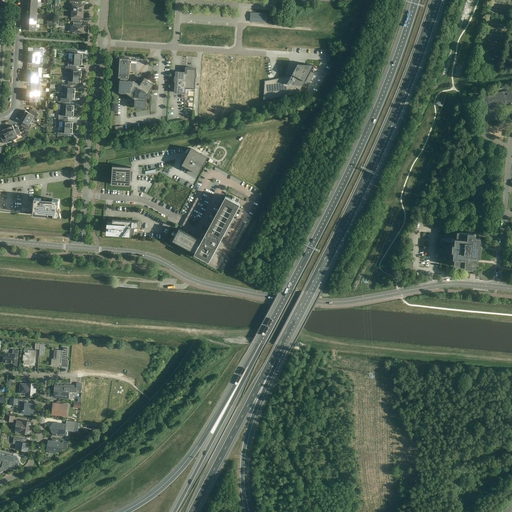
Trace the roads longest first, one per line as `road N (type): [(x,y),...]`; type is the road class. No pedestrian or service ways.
road 1 (tertiary): [(81,248),(153,257),(198,281),(272,297),(348,300),(443,284),(497,287)]
road 2 (motorway): [(271,359),(368,169),(434,0)]
road 3 (motorway): [(415,0),(371,122),(259,344)]
road 4 (residential): [(309,89),(323,58),(100,42)]
road 5 (motorway): [(259,344),(188,462),(127,511)]
road 6 (motorway): [(259,344),(174,511)]
road 7 (motorway): [(191,511),(271,359)]
road 8 (motorway): [(247,511),(242,456),(271,359)]
road 9 (residential): [(511,137),(497,287)]
road 10 (tertiary): [(85,180),(100,42)]
road 11 (residential): [(0,483),(33,460),(43,375)]
road 12 (residential): [(0,115),(13,104),(21,0)]
